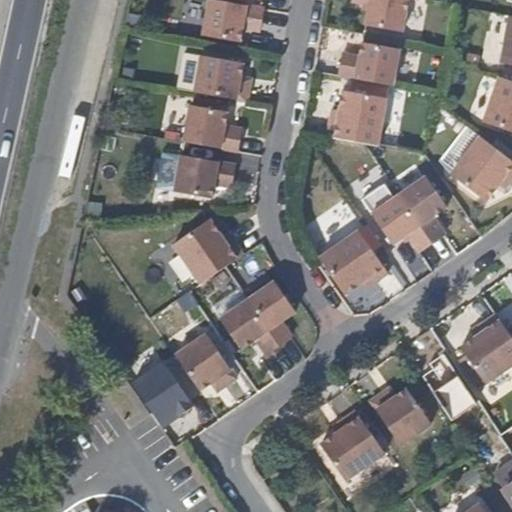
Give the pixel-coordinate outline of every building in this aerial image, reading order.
[(398,35),(404,0),(348,0),(348,4),(358,5),(365,7),(363,15),(361,28),(398,35)] [(259,12),(204,2),(197,39),(234,46),(237,31),(239,24),(255,28),(259,12)] [(365,7),(358,5),(356,14),(363,15),(365,7)] [(511,19),(506,18),(497,65),(511,68),(511,19)] [(255,28),(239,24),(237,31),(254,34),(255,28)] [(395,51),(358,45),(355,59),(354,66),(337,63),(334,80),(389,90),(395,51)] [(355,59),(339,56),(337,63),(354,66),(355,59)] [(237,67),(195,59),(187,96),(241,106),(244,90),(233,88),(235,80),(237,67)] [(511,85),(494,79),(479,124),(511,136),(511,85)] [(246,82),(235,80),(233,88),(244,90),(246,82)] [(382,102),(339,94),(335,114),(333,125),(327,124),(323,140),(356,145),(374,149),(382,102)] [(222,116),(184,109),(177,146),(232,156),(235,139),(218,136),(219,129),(222,116)] [(335,114),(329,113),(327,124),(333,125),(335,114)] [(236,132),(219,129),(218,136),(235,139),(236,132)] [(511,176),(511,167),(474,138),(446,177),(481,204),(493,187),(500,178),(507,183),(511,176)] [(229,169),(175,159),(168,195),(206,202),(209,188),(210,181),(226,184),(229,169)] [(507,183),(500,178),(493,187),(500,192),(507,183)] [(420,179),(393,198),(425,245),(439,236),(427,219),(441,209),(420,179)] [(226,184),(210,181),(209,188),(225,191),(226,184)] [(413,254),(425,245),(393,198),(366,217),(386,247),(401,237),(413,254)] [(217,242),(204,224),(168,249),(193,288),(218,271),(236,258),(227,245),(222,249),(217,242)] [(382,276),(353,232),(313,259),(339,297),(356,285),(365,279),(370,285),(382,276)] [(227,245),(222,238),(217,242),(222,249),(227,245)] [(370,285),(365,279),(356,285),(361,291),(370,285)] [(241,304),(273,348),(285,340),(275,325),(289,315),(282,305),(279,300),(268,285),(241,304)] [(273,348),(241,304),(214,322),(234,353),(249,342),(261,360),(275,351),(273,348)] [(511,345),(504,334),(493,317),(478,327),(483,333),(474,339),(457,350),(481,387),(511,365),(511,345)] [(483,333),(478,327),(469,333),(474,339),(483,333)] [(178,368),(195,393),(204,386),(210,382),(217,391),(229,382),(200,338),(171,359),(178,368)] [(132,376),(160,360),(152,347),(124,364),(132,376)] [(461,385),(441,355),(413,374),(425,392),(437,384),(444,395),(461,385)] [(195,393),(178,368),(164,377),(182,403),(195,393)] [(217,391),(210,382),(204,386),(211,395),(217,391)] [(427,427),(402,391),(389,400),(385,403),(379,395),(367,404),(396,448),(427,427)] [(389,400),(384,392),(379,395),(385,403),(389,400)] [(379,456),(351,415),(338,424),(341,429),(333,435),(314,447),(339,483),(379,456)] [(341,429),(338,424),(329,429),(333,435),(341,429)] [(511,511),(511,485),(498,495),(510,511),(511,511)]
